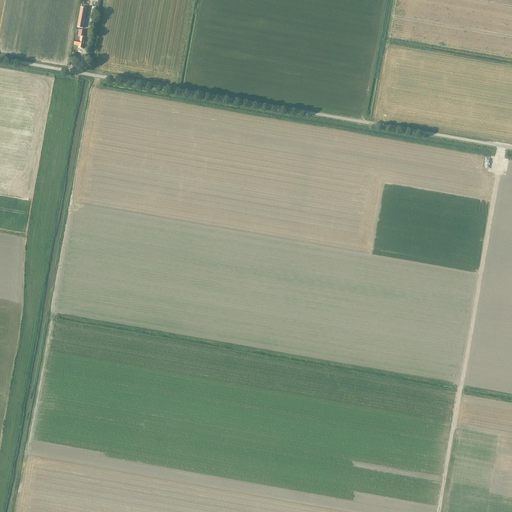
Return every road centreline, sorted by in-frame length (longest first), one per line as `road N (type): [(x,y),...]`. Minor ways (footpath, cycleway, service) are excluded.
road 1 (unclassified): [(511,149),(0,59)]
road 2 (track): [(0,511),(79,73)]
